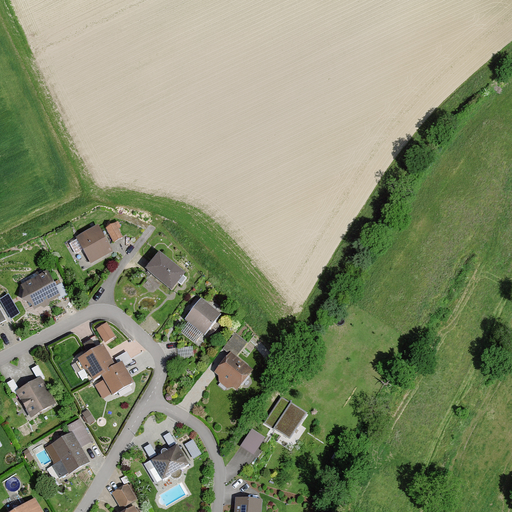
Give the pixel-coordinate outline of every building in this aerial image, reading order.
[(114,224),(103,230),(111,244),(121,239),(114,224)] [(74,238),(89,265),(112,253),(97,225),(74,238)] [(185,272),(160,252),(146,269),(172,289),(185,272)] [(43,273),(12,288),(27,317),(57,302),(43,273)] [(0,297),(0,304),(8,319),(20,313),(10,293),(0,297)] [(199,297),(182,318),(207,337),(223,317),(199,297)] [(107,322),(91,329),(98,344),(114,338),(107,322)] [(242,348),(247,341),(236,332),(231,339),(242,348)] [(103,344),(79,357),(103,400),(137,381),(123,357),(113,363),(103,344)] [(229,351),(212,374),(235,391),(252,368),(229,351)] [(38,378),(15,390),(29,416),(51,405),(38,378)] [(281,399),(266,424),(290,438),(306,412),(281,399)] [(66,435),(43,447),(61,479),(85,467),(77,451),(91,444),(79,420),(62,428),(66,435)] [(241,446),(258,454),(268,436),(251,427),(241,446)] [(189,457),(200,455),(196,439),(185,441),(189,457)] [(178,446),(150,459),(160,479),(188,465),(178,446)] [(120,507),(136,500),(129,483),(112,491),(120,507)] [(260,511),(261,491),(235,491),(234,511),(260,511)] [(41,511),(34,498),(7,511),(41,511)]
